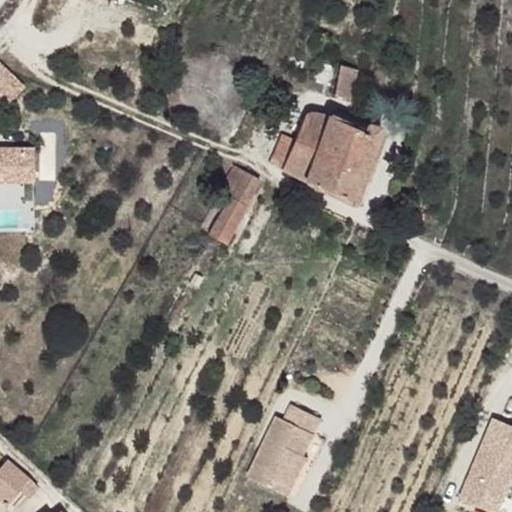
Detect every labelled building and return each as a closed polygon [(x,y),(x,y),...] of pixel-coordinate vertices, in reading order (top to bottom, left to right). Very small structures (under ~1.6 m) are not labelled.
[(0,62),(0,113),(26,89),(0,62)] [(357,69),(340,66),(333,95),(350,99),(357,69)] [(292,145),(280,139),(269,162),(352,201),(385,127),(371,123),(369,130),(360,127),(321,110),(315,109),(308,110),(304,115),(292,145)] [(371,123),(362,121),(360,127),(369,130),(371,123)] [(0,201),(8,190),(35,190),(35,147),(0,147),(0,201)] [(247,170),(235,162),(215,194),(227,203),(247,170)] [(260,178),(247,170),(227,203),(208,233),(214,236),(221,240),(260,178)] [(283,406),(257,468),(297,486),(314,447),(309,446),(303,443),(307,435),(313,438),(326,406),(298,394),(291,410),(283,406)] [(313,438),(307,435),(303,443),(309,446),(313,438)] [(33,483),(10,462),(0,474),(0,503),(11,511),(24,496),(33,483)] [(43,495),(33,483),(24,496),(34,506),(43,495)]
